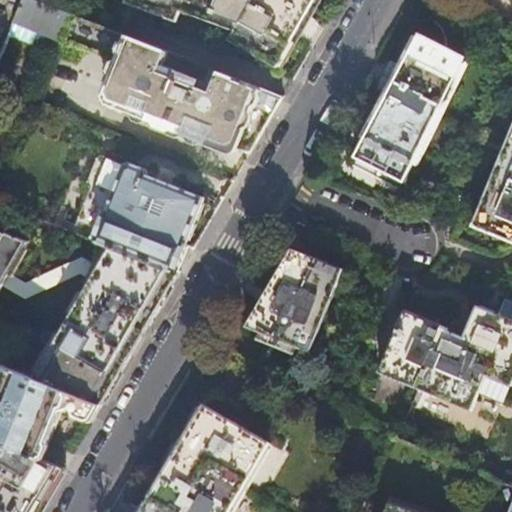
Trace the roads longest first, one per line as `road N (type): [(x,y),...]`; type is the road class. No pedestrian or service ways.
road 1 (residential): [(70,511),(258,180)]
road 2 (residential): [(258,180),(511,285)]
road 3 (residential): [(258,180),(362,0)]
